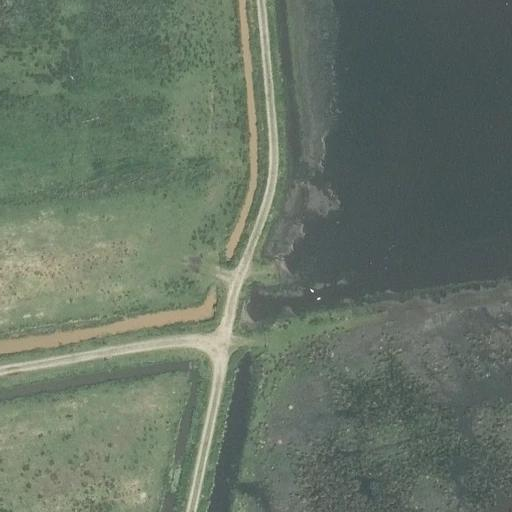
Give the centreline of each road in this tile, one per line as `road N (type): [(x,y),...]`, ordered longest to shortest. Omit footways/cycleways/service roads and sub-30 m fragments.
road 1 (track): [(190,511),(223,342),(167,343),(0,371)]
road 2 (track): [(223,342),(273,164),(260,0)]
